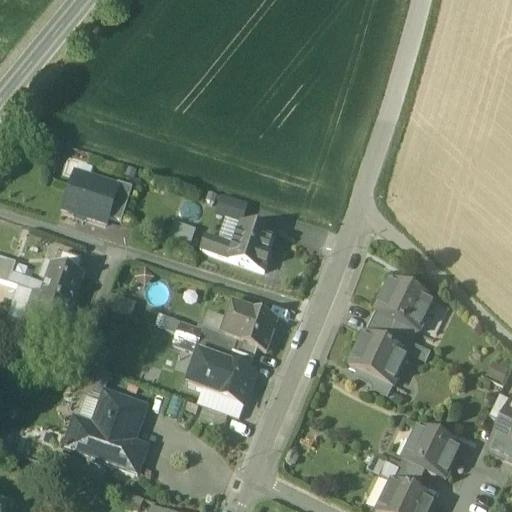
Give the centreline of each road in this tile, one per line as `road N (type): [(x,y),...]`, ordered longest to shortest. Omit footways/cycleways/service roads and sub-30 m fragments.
road 1 (unclassified): [(318,318),(421,0)]
road 2 (residential): [(318,318),(0,217)]
road 3 (track): [(511,345),(357,212)]
road 4 (unclassified): [(250,484),(318,318)]
road 5 (tertiary): [(83,0),(0,99)]
